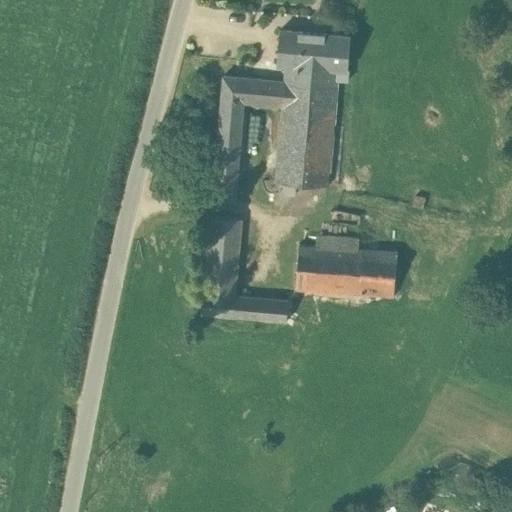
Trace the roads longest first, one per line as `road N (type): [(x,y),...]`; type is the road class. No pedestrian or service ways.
road 1 (unclassified): [(71,511),(138,147),(182,0)]
road 2 (track): [(511,227),(480,229),(380,208)]
